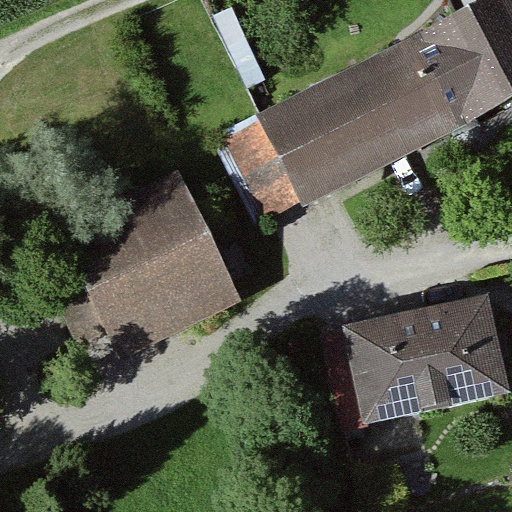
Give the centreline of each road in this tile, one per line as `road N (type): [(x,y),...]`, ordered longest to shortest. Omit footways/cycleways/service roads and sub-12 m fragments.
road 1 (track): [(511,234),(321,288),(169,380),(62,412)]
road 2 (track): [(0,495),(24,484),(52,452),(62,412),(55,372),(30,338),(0,321)]
road 3 (track): [(160,0),(17,60),(0,79)]
